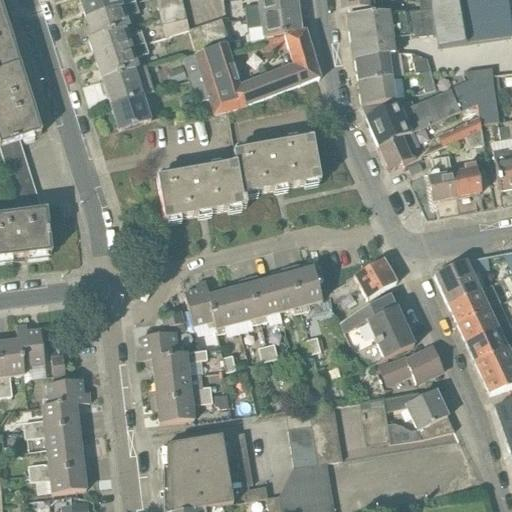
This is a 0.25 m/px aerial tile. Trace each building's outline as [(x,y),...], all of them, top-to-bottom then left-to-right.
[(78,0),(85,20),(109,13),(135,5),(133,0),(78,0)] [(181,0),(169,0),(157,3),(159,15),(184,9),(181,0)] [(295,0),(258,0),(259,8),(245,10),(246,21),(297,13),(295,0)] [(393,0),(340,0),(341,13),(394,9),(393,0)] [(511,0),(431,0),(432,13),(420,14),(407,15),(411,42),(436,38),(437,50),(466,47),(511,42),(511,0)] [(419,0),(420,14),(432,13),(432,0),(430,0),(419,0)] [(109,13),(85,20),(92,41),(123,32),(128,31),(124,20),(139,16),(135,5),(109,13)] [(0,73),(19,67),(0,7),(0,73)] [(184,9),(159,15),(162,26),(186,20),(184,9)] [(297,13),(246,21),(248,32),(262,30),(264,40),(300,35),(297,13)] [(352,63),(385,58),(394,57),(394,55),(392,41),(389,15),(346,18),(350,47),(352,61),(352,63)] [(186,20),(162,26),(165,38),(189,32),(186,20)] [(210,25),(218,49),(224,47),(230,45),(222,22),(210,25)] [(210,25),(200,29),(208,53),(218,49),(210,25)] [(208,53),(200,29),(189,32),(197,56),(208,53)] [(123,32),(92,41),(89,42),(96,62),(144,47),(141,37),(126,41),(123,32)] [(183,61),(197,105),(209,101),(215,117),(234,113),(319,81),(305,34),(283,41),(286,52),(292,70),(238,91),(227,59),(224,48),(183,61)] [(283,41),(263,44),(265,56),(286,52),(283,41)] [(240,42),(230,45),(224,47),(224,48),(227,59),(244,54),(240,42)] [(144,47),(96,62),(102,82),(136,71),(133,62),(147,58),(144,47)] [(419,75),(430,73),(427,62),(409,56),(415,76),(419,75)] [(356,84),(389,80),(385,58),(352,63),(356,84)] [(0,148),(20,143),(41,136),(19,67),(0,73),(0,148)] [(136,71),(102,82),(110,108),(142,98),(142,97),(153,94),(146,69),(136,71)] [(434,92),(430,73),(419,75),(425,94),(434,92)] [(185,82),(182,76),(170,80),(172,87),(185,82)] [(361,109),(393,103),(389,80),(356,84),(361,109)] [(477,109),(479,120),(480,128),(498,125),(497,120),(492,87),(477,93),(455,103),(450,93),(422,106),(414,109),(411,103),(396,108),(393,103),(361,109),(365,121),(378,151),(413,136),(477,109)] [(192,109),(189,96),(180,98),(183,111),(192,109)] [(142,98),(110,108),(118,134),(150,124),(142,98)] [(479,120),(465,127),(470,138),(465,141),(469,151),(483,149),(480,128),(479,120)] [(511,141),(508,124),(503,125),(504,130),(499,131),(501,143),(511,141)] [(470,138),(465,127),(451,133),(456,144),(465,141),(470,138)] [(456,144),(451,133),(438,139),(443,151),(456,144)] [(413,136),(378,151),(388,173),(416,162),(412,152),(418,149),(413,136)] [(233,155),(235,167),(242,200),(321,187),(312,141),(233,155)] [(0,151),(4,164),(24,157),(20,143),(0,148),(0,151)] [(511,191),(511,151),(508,152),(507,150),(493,153),(500,193),(511,191)] [(8,179),(29,172),(24,157),(4,164),(8,179)] [(465,172),(452,175),(457,201),(480,197),(480,193),(492,191),(487,165),(465,169),(465,172)] [(243,204),(242,200),(235,167),(156,181),(164,226),(246,211),(245,203),(243,204)] [(29,172),(8,179),(12,190),(33,184),(29,172)] [(457,201),(452,175),(438,177),(437,174),(427,176),(433,206),(457,201)] [(33,184),(12,190),(16,202),(36,195),(33,184)] [(36,195),(16,202),(21,217),(42,214),(36,195)] [(42,214),(21,217),(0,218),(0,262),(51,256),(46,214),(42,214)] [(479,275),(489,273),(486,261),(464,265),(434,278),(448,308),(486,289),(479,275)] [(347,285),(330,294),(331,302),(357,288),(366,304),(396,287),(382,264),(346,284),(347,285)] [(299,269),(290,271),(302,316),(309,314),(308,308),(322,304),(313,271),(300,274),(299,269)] [(302,316),(290,271),(281,273),(283,279),(270,282),(279,316),(292,312),(294,318),(302,316)] [(279,316),(270,282),(258,285),(257,280),(248,282),(260,327),(268,325),(266,319),(279,316)] [(260,327),(248,282),(239,284),(241,290),(229,293),(237,326),(250,323),(252,329),(260,327)] [(219,337),(207,293),(205,285),(196,287),(197,293),(184,296),(192,330),(206,326),(208,332),(215,330),(217,338),(219,337)] [(486,289),(448,308),(457,328),(501,307),(492,287),(486,289)] [(237,326),(229,293),(216,296),(215,291),(207,293),(219,337),(226,336),(224,330),(237,326)] [(338,326),(352,357),(406,333),(396,311),(379,319),(373,307),(338,326)] [(501,307),(457,328),(466,347),(509,325),(501,307)] [(165,331),(183,326),(180,315),(162,320),(165,331)] [(509,325),(466,347),(475,366),(506,353),(511,349),(511,331),(510,327),(509,325)] [(16,330),(17,344),(21,378),(24,378),(24,375),(31,375),(30,369),(45,367),(40,333),(27,334),(26,329),(16,330)] [(406,333),(352,357),(360,374),(414,349),(406,333)] [(137,365),(146,364),(184,359),(183,357),(182,350),(177,351),(175,336),(141,340),(142,354),(136,354),(137,365)] [(21,378),(17,344),(6,345),(6,339),(0,339),(0,367),(4,400),(12,399),(9,379),(21,378)] [(309,343),(312,357),(321,355),(317,341),(309,343)] [(304,359),(312,357),(309,343),(300,345),(304,359)] [(266,350),(270,363),(278,361),(274,347),(266,350)] [(261,365),(270,363),(266,350),(258,352),(261,365)] [(442,375),(433,352),(380,374),(387,390),(412,379),(415,386),(442,375)] [(506,353),(475,366),(490,398),(511,390),(511,363),(511,364),(506,353)] [(184,359),(146,364),(147,371),(152,371),(154,383),(189,379),(187,366),(207,363),(206,354),(183,357),(184,359)] [(53,380),(65,378),(63,359),(51,361),(53,380)] [(225,375),(235,373),(232,359),(222,361),(225,375)] [(200,378),(189,379),(154,383),(156,396),(150,396),(151,405),(211,398),(210,390),(201,391),(200,378)] [(41,412),(76,408),(90,406),(89,396),(83,397),(81,383),(47,387),(48,402),(42,403),(43,409),(41,410),(41,412)] [(435,394),(429,395),(405,407),(418,434),(410,435),(396,428),(387,429),(387,431),(389,445),(390,447),(422,443),(450,437),(454,435),(435,394)] [(212,406),(211,398),(151,405),(152,414),(158,414),(159,427),(194,423),(192,408),(212,406)] [(227,398),(213,399),(213,407),(220,413),(228,412),(227,398)] [(387,429),(386,417),(385,415),(384,402),(361,406),(363,420),(365,434),(366,448),(389,445),(387,431),(387,429)] [(511,403),(493,410),(501,431),(511,426),(511,403)] [(76,408),(41,412),(43,424),(23,427),(24,435),(84,427),(83,418),(77,419),(76,408)] [(311,427),(335,424),(332,410),(309,414),(309,416),(311,427)] [(311,429),(311,427),(309,416),(285,420),(287,433),(311,429)] [(313,441),(337,437),(335,424),(311,427),(311,429),(313,441)] [(511,426),(501,431),(508,451),(511,449),(511,426)] [(84,427),(24,435),(25,443),(44,440),(46,454),(81,450),(79,437),(85,436),(84,427)] [(314,442),(313,441),(311,429),(287,433),(289,446),(314,442)] [(235,447),(245,445),(244,436),(233,438),(235,447)] [(316,455),(339,451),(337,437),(313,441),(314,442),(316,455)] [(163,511),(204,511),(222,509),(232,507),(221,440),(162,450),(163,511)] [(291,459),(316,455),(314,442),(289,446),(291,459)] [(245,445),(235,447),(236,455),(247,453),(245,445)] [(81,450),(46,454),(48,467),(28,469),(29,477),(89,470),(88,461),(82,462),(81,450)] [(316,455),(318,469),(326,467),(341,465),(339,451),(316,455)] [(247,453),(236,455),(238,464),(248,462),(247,453)] [(293,471),(293,473),(318,469),(316,455),(291,459),(293,471)] [(248,462),(238,464),(239,472),(250,471),(248,462)] [(326,467),(318,469),(293,473),(285,488),(296,486),(329,481),(326,467)] [(89,470),(29,477),(30,485),(50,483),(51,497),(86,493),(84,480),(90,479),(89,470)] [(250,471),(239,472),(240,481),(251,479),(250,471)] [(242,490),(248,489),(253,488),(251,479),(240,481),(242,490)] [(329,481),(296,486),(298,499),(331,494),(329,481)] [(304,511),(299,511),(298,499),(296,486),(285,488),(279,499),(279,500),(281,511),(333,511),(333,508),(304,511)] [(252,504),(250,493),(249,493),(248,489),(242,490),(244,505),(252,504)] [(258,491),(259,503),(267,502),(265,490),(258,491)] [(259,503),(258,491),(250,493),(252,504),(259,503)] [(331,494),(298,499),(299,511),(304,511),(333,508),(331,494)] [(281,511),(279,500),(267,502),(268,511),(281,511)]
